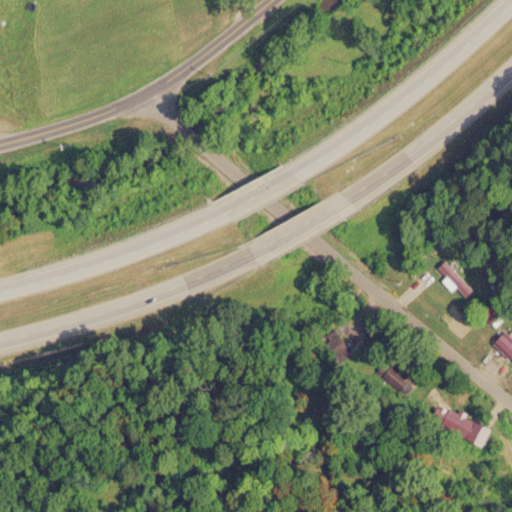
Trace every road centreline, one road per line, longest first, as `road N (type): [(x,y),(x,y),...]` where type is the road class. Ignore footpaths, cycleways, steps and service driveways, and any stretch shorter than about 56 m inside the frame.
road 1 (residential): [(511,409),(143,96)]
road 2 (residential): [(270,0),(143,96),(101,116),(0,142)]
road 3 (trunk): [(0,339),(152,296),(261,250)]
road 4 (trunk): [(504,0),(401,97),(297,171)]
road 5 (trunk): [(228,209),(0,284)]
road 6 (trunk): [(335,207),(425,145),(511,68)]
